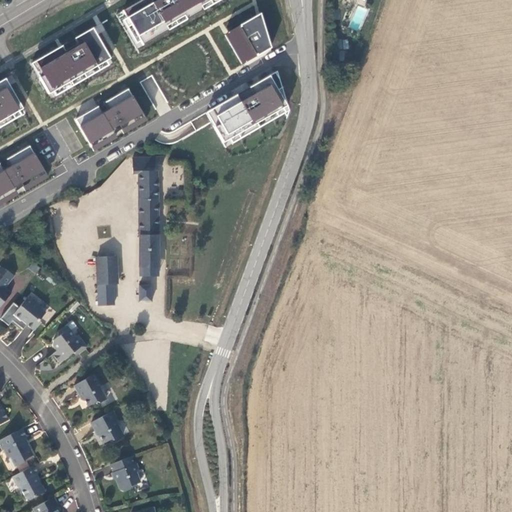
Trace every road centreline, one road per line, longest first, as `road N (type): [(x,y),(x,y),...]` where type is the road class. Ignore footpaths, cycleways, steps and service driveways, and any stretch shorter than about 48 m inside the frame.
road 1 (tertiary): [(306,39),(306,121),(212,381),(206,443),(213,511)]
road 2 (residential): [(0,214),(306,39)]
road 3 (residential): [(89,511),(59,433),(0,357)]
